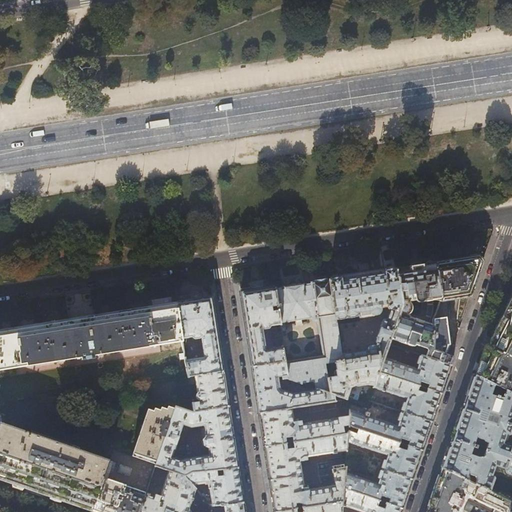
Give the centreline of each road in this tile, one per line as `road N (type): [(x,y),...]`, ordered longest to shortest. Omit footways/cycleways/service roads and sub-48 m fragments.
road 1 (secondary): [(0,154),(511,73)]
road 2 (residential): [(411,511),(511,218)]
road 3 (residential): [(220,261),(511,214)]
road 4 (residential): [(220,261),(258,511)]
road 5 (residential): [(0,294),(220,261)]
